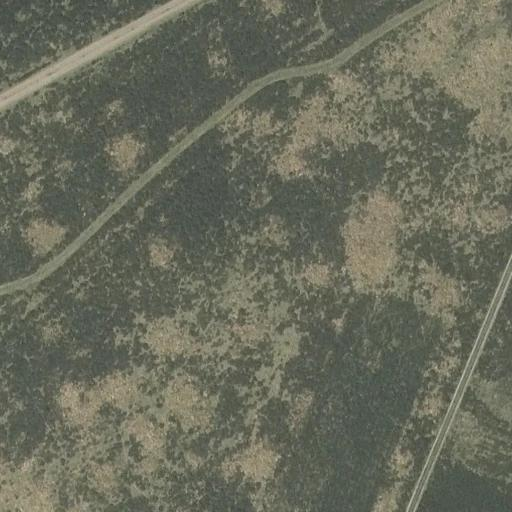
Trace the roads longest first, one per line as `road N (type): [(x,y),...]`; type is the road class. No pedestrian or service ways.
road 1 (unknown): [(0,289),(42,266),(240,97),(278,76),(301,76),(431,0)]
road 2 (track): [(408,511),(511,252)]
road 3 (track): [(0,103),(186,0)]
